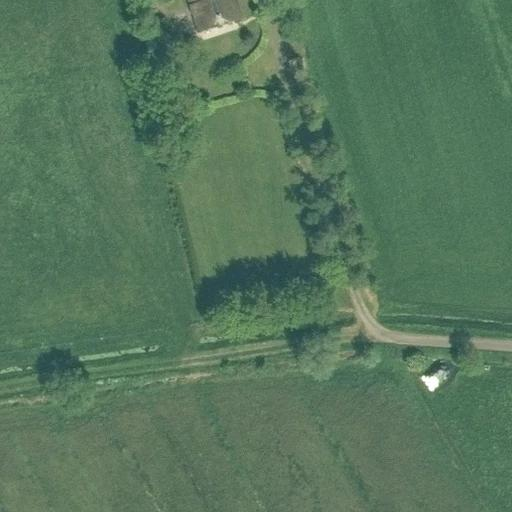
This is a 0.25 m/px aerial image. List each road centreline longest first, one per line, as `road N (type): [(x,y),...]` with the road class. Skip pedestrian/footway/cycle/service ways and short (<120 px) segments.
road 1 (track): [(376,331),(0,388)]
road 2 (unclassified): [(376,331),(511,348)]
